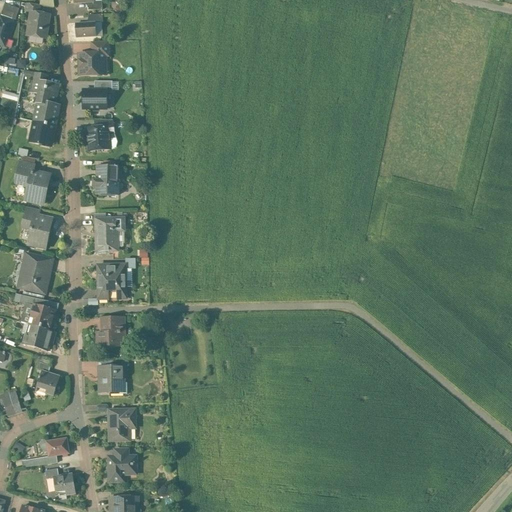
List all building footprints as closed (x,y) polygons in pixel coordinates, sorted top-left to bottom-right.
[(102,2),(94,2),(88,3),(88,11),(102,10),(102,2)] [(40,6),(28,4),(26,12),(31,13),(38,14),(40,6)] [(14,14),(3,10),(1,15),(12,19),(14,14)] [(38,14),(31,13),(28,37),(46,40),(49,15),(38,14)] [(103,15),(89,16),(89,23),(95,23),(103,23),(103,15)] [(0,18),(1,19),(0,21),(0,45),(5,47),(13,22),(0,17),(0,18)] [(89,23),(76,24),(77,38),(96,37),(95,23),(89,23)] [(108,42),(92,42),(92,54),(105,54),(109,54),(108,42)] [(92,54),(80,54),(80,75),(91,74),(91,75),(101,75),(101,62),(105,62),(105,54),(92,54)] [(48,76),(25,71),(23,77),(34,79),(34,81),(46,84),(48,76)] [(49,83),(48,83),(48,84),(46,84),(34,81),(31,93),(41,95),(39,102),(37,102),(37,103),(39,103),(35,123),(38,123),(54,127),(59,106),(54,105),(58,86),(57,86),(57,85),(56,85),(49,84),(49,83)] [(94,81),(95,91),(107,91),(107,93),(112,93),(113,82),(94,81)] [(91,110),(91,111),(99,111),(99,110),(107,110),(107,93),(107,91),(95,91),(83,91),(83,110),(91,110)] [(18,96),(4,92),(3,98),(17,102),(18,96)] [(17,102),(3,98),(1,105),(17,110),(18,102),(17,102)] [(54,127),(38,123),(36,133),(33,133),(31,142),(50,146),(54,127)] [(96,129),(87,129),(89,151),(110,149),(108,129),(108,127),(96,129)] [(34,166),(20,163),(18,172),(32,175),(32,174),(34,166)] [(120,167),(98,167),(98,196),(120,196),(120,184),(114,184),(114,169),(120,169),(120,167)] [(50,178),(32,174),(32,175),(18,172),(15,184),(29,187),(26,201),(44,205),(50,178)] [(41,211),(27,207),(25,216),(38,219),(39,217),(40,217),(41,211)] [(38,219),(25,216),(22,228),(31,230),(28,246),(47,250),(54,220),(40,217),(39,217),(38,219)] [(125,220),(98,220),(98,231),(100,231),(100,253),(118,252),(118,239),(115,239),(115,231),(125,231),(125,220)] [(44,259),(26,255),(24,264),(28,265),(29,261),(42,265),(44,259)] [(42,265),(29,261),(28,265),(22,290),(45,295),(52,267),(42,265)] [(126,266),(98,267),(99,300),(110,300),(109,291),(118,291),(118,300),(127,299),(126,266)] [(35,299),(23,296),(21,303),(34,306),(34,305),(35,299)] [(47,301),(35,299),(34,305),(46,308),(47,301)] [(46,308),(34,305),(34,306),(28,326),(50,332),(56,311),(46,308)] [(111,325),(105,325),(105,334),(99,334),(100,347),(109,347),(109,344),(122,344),(122,334),(125,334),(125,319),(110,319),(111,325)] [(50,332),(28,326),(24,346),(49,352),(54,333),(50,332)] [(51,367),(40,363),(38,371),(43,372),(42,374),(48,376),(51,367)] [(115,368),(115,374),(103,374),(102,381),(100,381),(100,393),(111,393),(111,390),(118,390),(118,384),(124,384),(124,368),(115,368)] [(48,376),(42,374),(40,379),(39,378),(38,381),(40,381),(37,388),(47,391),(46,394),(53,396),(59,378),(54,376),(53,378),(48,376)] [(21,411),(17,396),(10,399),(16,414),(22,412),(22,410),(21,411)] [(10,399),(3,401),(9,416),(16,414),(10,399)] [(135,411),(109,411),(110,441),(128,441),(128,429),(135,429),(135,411)] [(66,439),(47,442),(49,456),(49,457),(56,456),(68,454),(66,439)] [(56,456),(49,457),(49,456),(44,457),(44,458),(46,465),(57,463),(56,456)] [(44,458),(34,460),(35,466),(35,467),(46,465),(44,458)] [(115,458),(109,458),(109,467),(108,467),(107,468),(107,469),(106,470),(107,472),(108,473),(109,473),(109,482),(119,482),(119,473),(129,473),(129,467),(135,467),(135,458),(128,458),(115,458)] [(57,469),(47,471),(48,479),(54,478),(59,477),(57,469)] [(59,477),(54,478),(56,491),(65,490),(66,495),(76,494),(73,475),(59,477)] [(113,511),(135,511),(135,508),(138,508),(138,498),(109,499),(110,510),(114,509),(113,511)]
